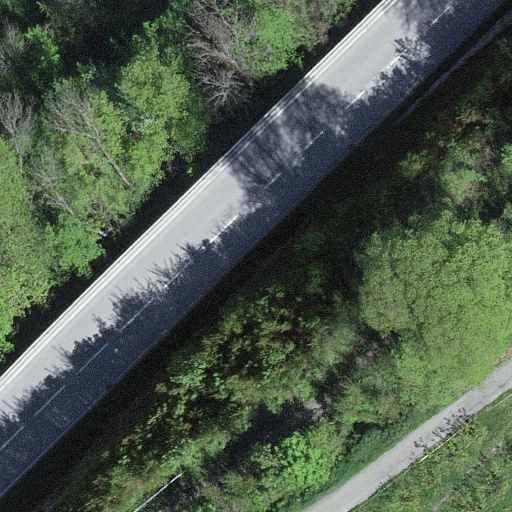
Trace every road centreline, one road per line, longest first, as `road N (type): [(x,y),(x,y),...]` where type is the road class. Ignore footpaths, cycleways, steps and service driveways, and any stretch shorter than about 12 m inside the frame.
road 1 (secondary): [(0,452),(458,0)]
road 2 (track): [(314,511),(511,367)]
